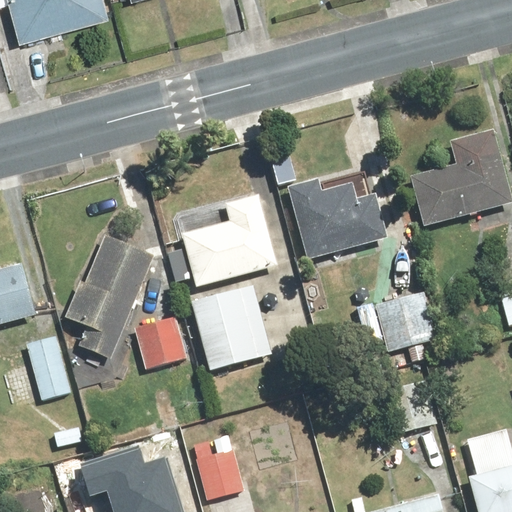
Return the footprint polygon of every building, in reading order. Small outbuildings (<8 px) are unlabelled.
[(0,0),(0,8),(16,4),(26,42),(113,18),(108,0),(0,0)] [(511,206),(511,185),(497,131),(455,143),(461,166),(415,178),(429,229),(511,206)] [(324,180),(295,187),(313,263),(395,245),(383,195),(362,200),(359,186),(327,194),(324,180)] [(285,268),(261,191),(177,212),(185,241),(188,241),(200,290),(285,268)] [(116,361),(159,258),(110,238),(90,286),(85,284),(70,320),(90,329),(83,347),(116,361)] [(0,330),(9,329),(8,324),(39,317),(30,269),(0,275),(0,330)] [(511,322),(511,279),(499,284),(511,322)] [(376,292),(390,354),(409,349),(413,364),(431,360),(427,345),(440,342),(425,281),(376,292)] [(257,288),(197,303),(215,374),(275,359),(257,288)] [(182,317),(138,329),(154,393),(180,386),(175,366),(193,361),(182,317)] [(61,338),(30,346),(44,403),(76,396),(61,338)] [(383,394),(395,438),(442,426),(431,381),(383,394)] [(511,511),(511,438),(510,431),(470,443),(481,479),(473,482),(481,511),(511,511)] [(113,505),(176,486),(165,452),(147,458),(141,440),(78,460),(87,490),(107,483),(113,505)] [(213,443),(196,447),(210,505),(251,496),(240,450),(215,455),(213,443)] [(183,511),(176,486),(113,505),(115,511),(183,511)] [(447,511),(443,496),(382,511),(447,511)]
